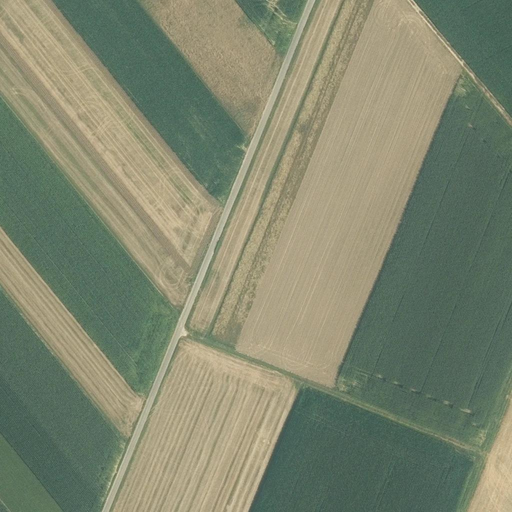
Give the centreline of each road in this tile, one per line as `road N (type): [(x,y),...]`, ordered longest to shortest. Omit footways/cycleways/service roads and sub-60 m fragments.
road 1 (track): [(105,511),(311,0)]
road 2 (track): [(177,330),(482,453)]
road 3 (track): [(511,123),(408,0)]
road 4 (track): [(458,511),(511,379)]
